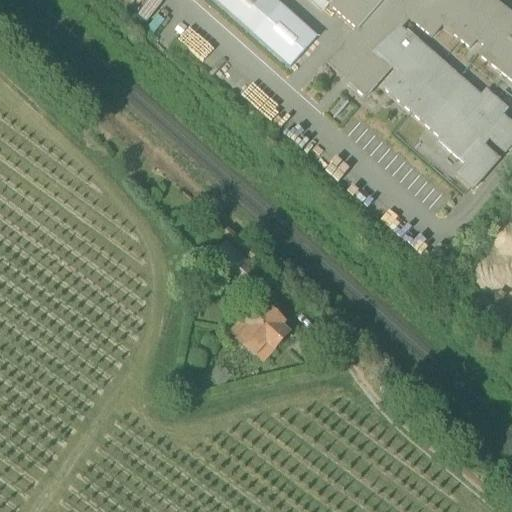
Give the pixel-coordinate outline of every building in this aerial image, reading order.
[(155,0),(150,0),(137,17),(146,24),(161,5),(155,0)] [(209,0),(253,38),(280,9),(270,0),(209,0)] [(317,0),(299,0),(320,18),(328,9),(317,0)] [(511,18),(488,0),(317,0),(328,9),(355,33),(325,67),(340,81),(345,76),(352,82),(348,87),(364,101),(390,71),(392,69),(377,56),(399,31),(408,22),(431,41),(441,29),(469,51),(475,44),(483,50),(477,58),(511,85),(511,18)] [(316,41),(280,9),(253,38),(289,71),(316,41)] [(399,31),(377,56),(392,69),(390,71),(396,76),(382,91),(438,141),(436,143),(464,168),(455,177),(472,192),(498,162),(482,148),(488,142),(504,156),(511,146),(511,127),(501,118),(506,112),(485,93),(480,99),(406,34),(405,35),(399,31)] [(210,263),(236,287),(250,272),(223,248),(210,263)] [(250,356),(258,363),(263,358),(265,356),(284,335),(276,327),(280,323),(265,310),(261,314),(254,307),(241,321),(229,334),(237,341),(236,343),(250,356)]
